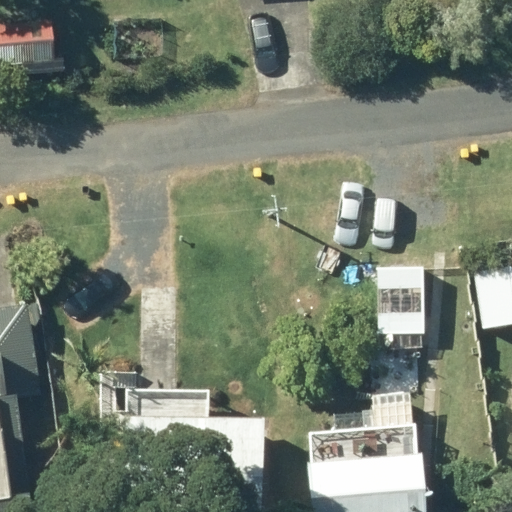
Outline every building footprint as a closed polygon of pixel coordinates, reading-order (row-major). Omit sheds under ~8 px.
[(0,23),(0,77),(15,77),(11,23),(0,23)] [(374,271),(373,352),(422,353),(423,271),(374,271)] [(0,511),(29,511),(14,399),(39,395),(26,311),(0,314),(0,511)] [(208,429),(209,401),(127,400),(127,428),(123,428),(121,511),(260,511),(265,430),(208,429)] [(423,511),(420,464),(311,472),(311,511),(423,511)]
